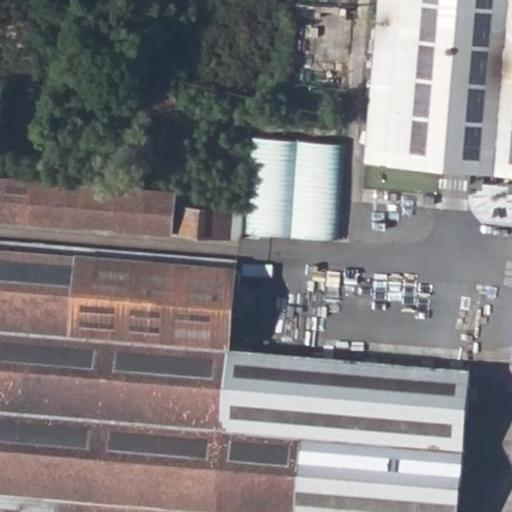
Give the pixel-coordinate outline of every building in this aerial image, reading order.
[(511,0),(374,0),(364,163),(511,174),(511,0)] [(159,86),(100,100),(106,123),(165,109),(159,86)] [(344,143),(253,138),(248,233),(339,238),(344,143)] [(179,194),(0,180),(0,220),(237,239),(240,211),(178,206),(179,194)] [(0,511),(455,511),(466,383),(226,357),(233,264),(0,246),(0,511)]
